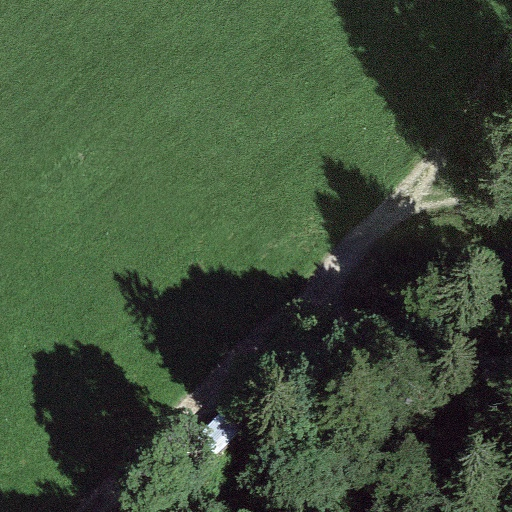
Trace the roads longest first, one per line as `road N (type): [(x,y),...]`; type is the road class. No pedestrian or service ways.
road 1 (track): [(287,324),(383,218),(443,189),(511,191)]
road 2 (track): [(87,511),(287,324)]
road 3 (track): [(511,358),(287,324)]
road 4 (track): [(511,59),(443,189)]
